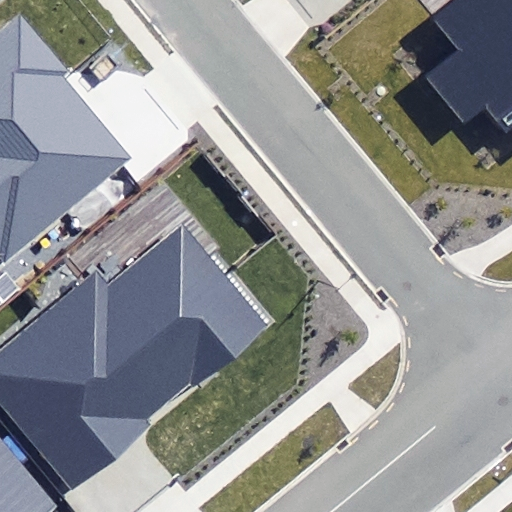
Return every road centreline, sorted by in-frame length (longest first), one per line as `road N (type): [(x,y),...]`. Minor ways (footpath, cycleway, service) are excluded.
road 1 (residential): [(191,0),(503,372)]
road 2 (residential): [(334,511),(503,372)]
